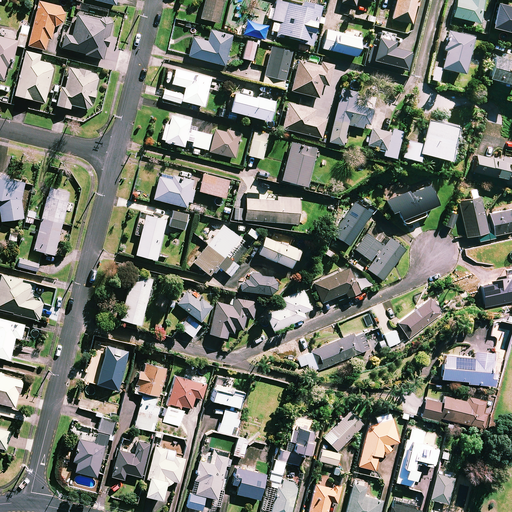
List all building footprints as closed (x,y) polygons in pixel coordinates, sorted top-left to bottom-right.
[(223,0),(204,0),(200,19),(218,24),(223,0)] [(416,7),(417,7),(419,2),(417,2),(417,0),(396,0),(391,20),(411,25),(416,7)] [(484,1),(480,0),(469,0),(470,1),(465,0),(456,0),(452,18),(478,24),(484,1)] [(315,26),(317,26),(318,24),(324,25),(325,19),(319,17),(322,8),(305,4),(304,8),(276,1),(271,20),(280,22),(277,35),(302,41),(301,44),(310,46),(315,26)] [(65,9),(38,2),(27,47),(45,51),(47,40),(50,41),(53,28),(62,24),(65,9)] [(511,6),(499,3),(493,26),(511,31),(511,6)] [(71,36),(64,35),(61,48),(85,54),(84,56),(103,60),(112,24),(112,23),(111,22),(111,21),(110,20),(109,19),(108,18),(107,18),(106,17),(105,17),(103,17),(102,18),(101,18),(100,19),(99,20),(98,21),(77,15),(71,36)] [(267,27),(247,22),(244,35),(263,41),(267,27)] [(23,48),(29,27),(21,25),(16,46),(23,48)] [(322,49),(356,58),(359,47),(366,49),(367,44),(360,42),(361,39),(327,30),(322,49)] [(232,36),(210,31),(207,42),(193,39),(188,57),(224,66),(232,36)] [(473,38),(449,32),(444,52),(446,52),(441,70),(463,75),(473,38)] [(0,37),(0,80),(3,81),(6,69),(10,70),(17,42),(0,37)] [(256,43),(247,41),(243,59),(252,62),(256,43)] [(291,53),(271,48),(264,76),(284,81),(291,53)] [(52,72),(51,65),(38,62),(40,56),(29,53),(27,62),(23,61),(14,96),(44,104),(52,72)] [(511,58),(505,56),(504,60),(494,57),(488,80),(511,86),(511,58)] [(321,67),(298,61),(290,92),(319,99),(322,85),(328,87),(333,66),(321,63),(321,67)] [(441,69),(434,68),(431,80),(438,82),(441,69)] [(94,75),(93,75),(70,69),(65,90),(61,89),(57,107),(70,110),(71,106),(84,109),(85,109),(86,109),(87,109),(88,109),(89,108),(90,107),(91,107),(91,106),(92,105),(92,104),(97,83),(97,82),(97,81),(97,80),(97,79),(97,78),(97,77),(96,77),(96,76),(95,76),(95,75),(94,75)] [(210,79),(175,70),(171,85),(185,88),(183,95),(164,91),(162,99),(180,104),(180,102),(203,107),(210,79)] [(359,94),(341,89),(328,143),(342,146),(347,125),(362,129),(363,124),(369,126),(373,110),(356,106),(359,94)] [(272,103),(233,94),(229,113),(268,122),(272,103)] [(315,110),(289,104),(282,130),(321,139),(326,120),(313,117),(315,110)] [(208,151),(211,135),(189,130),(192,118),(176,114),(175,117),(171,116),(168,124),(165,124),(160,142),(184,148),(185,141),(193,143),(192,147),(208,151)] [(457,125),(430,118),(422,145),(408,141),(403,158),(419,163),(422,155),(448,162),(457,125)] [(240,134),(213,129),(208,153),(234,159),(240,134)] [(391,134),(372,129),(368,146),(385,150),(383,156),(395,159),(402,132),(392,130),(391,134)] [(268,135),(254,132),(248,156),(262,160),(268,135)] [(316,150),(290,143),(281,182),(306,188),(316,150)] [(511,158),(504,156),(502,162),(477,156),(473,173),(506,181),(506,184),(511,185),(511,158)] [(0,217),(1,223),(23,219),(20,201),(24,183),(9,179),(10,175),(0,172),(0,217)] [(228,181),(203,175),(199,192),(224,199),(228,181)] [(192,181),(172,176),(171,181),(159,178),(153,200),(186,208),(187,202),(191,203),(194,191),(190,190),(192,181)] [(437,206),(428,184),(412,190),(413,192),(407,194),(406,193),(386,201),(392,215),(397,213),(403,226),(425,216),(424,212),(437,206)] [(69,193),(49,188),(33,251),(54,256),(69,193)] [(488,232),(480,197),(458,202),(466,238),(477,236),(479,242),(495,239),(494,236),(511,232),(511,209),(489,215),(493,231),(488,232)] [(299,199),(277,198),(277,202),(246,199),(244,221),(297,225),(299,199)] [(370,215),(354,204),(333,236),(349,247),(370,215)] [(35,211),(28,210),(25,223),(32,225),(35,211)] [(188,215),(173,212),(169,227),(184,230),(188,215)] [(457,215),(449,213),(445,227),(452,229),(457,215)] [(145,216),(142,228),(138,227),(136,235),(140,236),(135,256),(156,261),(165,221),(145,216)] [(231,260),(225,255),(239,238),(223,225),(193,263),(209,276),(213,271),(215,273),(219,269),(230,277),(239,266),(231,260)] [(384,247),(367,234),(355,250),(372,263),(367,270),(381,281),(404,250),(389,239),(384,247)] [(300,252),(264,237),(257,255),(289,269),(293,260),(296,261),(300,252)] [(38,264),(19,259),(17,267),(36,272),(38,264)] [(359,293),(349,268),(313,283),(321,303),(344,294),(346,299),(359,293)] [(247,274),(247,275),(246,281),(241,280),(240,293),(270,295),(275,291),(275,280),(272,280),(272,277),(261,276),(260,275),(260,274),(259,273),(258,272),(257,272),(256,271),(255,271),(253,271),(252,271),(251,271),(250,272),(249,272),(248,273),(247,274)] [(120,321),(139,326),(147,298),(149,298),(151,289),(150,289),(152,280),(132,275),(120,321)] [(32,283),(2,276),(0,281),(0,311),(38,321),(43,303),(28,299),(32,283)] [(511,302),(511,276),(479,283),(484,309),(511,302)] [(311,310),(303,291),(280,301),(283,308),(266,315),(273,332),(305,318),(303,313),(311,310)] [(199,303),(186,293),(176,305),(200,322),(210,308),(200,300),(199,303)] [(257,301),(235,296),(234,301),(218,297),(209,335),(226,339),(228,333),(234,334),(235,329),(242,331),(246,318),(252,319),(257,301)] [(441,314),(430,299),(397,324),(409,340),(441,314)] [(201,327),(188,317),(180,329),(192,338),(201,327)] [(24,326),(0,319),(0,358),(9,361),(15,338),(20,339),(24,326)] [(395,330),(383,335),(389,348),(400,343),(395,330)] [(307,365),(311,372),(318,370),(318,371),(370,349),(363,333),(353,338),(351,335),(297,357),(301,367),(307,365)] [(127,352),(106,346),(96,386),(116,391),(127,352)] [(492,354),(473,352),(472,358),(443,355),(440,380),(467,382),(466,384),(494,387),(495,375),(490,374),(492,354)] [(133,393),(142,395),(135,428),(154,432),(159,407),(155,406),(164,369),(143,364),(142,372),(138,371),(133,393)] [(296,376),(266,369),(264,378),(293,385),(296,376)] [(1,374),(0,373),(0,404),(15,408),(22,381),(1,376),(1,374)] [(205,385),(175,377),(167,407),(180,410),(181,407),(192,409),(195,398),(202,400),(205,385)] [(233,381),(218,378),(216,385),(231,388),(233,381)] [(241,395),(215,388),(212,402),(238,408),(241,395)] [(466,401),(443,396),(441,403),(425,399),(421,417),(438,421),(439,419),(483,429),(486,415),(482,414),(485,402),(467,398),(466,401)] [(235,420),(237,412),(233,411),(233,409),(228,408),(228,410),(224,409),(218,433),(238,437),(240,428),(238,428),(240,421),(235,420)] [(364,424),(350,410),(323,438),(336,451),(364,424)] [(392,420),(390,414),(374,417),(375,419),(368,420),(357,467),(374,471),(378,457),(382,458),(383,451),(386,454),(391,449),(389,445),(398,443),(392,420)] [(115,421),(102,417),(94,444),(79,439),(73,462),(65,460),(63,469),(96,478),(107,438),(110,439),(115,421)] [(0,448),(5,450),(11,431),(0,428),(0,448)] [(288,452),(275,449),(262,511),(265,511),(290,511),(297,488),(293,483),(281,479),(284,462),(298,465),(300,457),(307,459),(313,433),(293,428),(288,452)] [(412,470),(414,463),(430,467),(430,464),(432,464),(436,448),(419,444),(422,431),(410,428),(408,437),(406,436),(395,483),(412,487),(416,471),(412,470)] [(247,440),(238,438),(233,455),(242,458),(247,440)] [(149,444),(133,440),(129,454),(118,451),(112,477),(123,480),(125,473),(141,477),(149,444)] [(165,485),(168,485),(174,482),(179,483),(184,459),(173,456),(174,452),(154,447),(147,479),(148,479),(144,497),(161,501),(165,485)] [(339,454),(321,449),(318,461),(336,466),(339,454)] [(198,482),(195,494),(205,497),(217,500),(227,458),(216,455),(213,465),(200,462),(195,481),(198,482)] [(265,475),(236,468),(232,485),(238,486),(236,494),(259,500),(265,475)] [(454,479),(436,474),(430,500),(448,504),(454,479)] [(366,487),(352,483),(345,511),(378,511),(381,501),(363,496),(366,487)] [(340,487),(332,485),(331,488),(314,484),(308,511),(326,511),(329,502),(336,503),(340,487)] [(205,498),(195,495),(190,494),(186,507),(201,511),(205,498)] [(420,511),(421,509),(394,501),(392,506),(391,506),(388,511),(420,511)]
